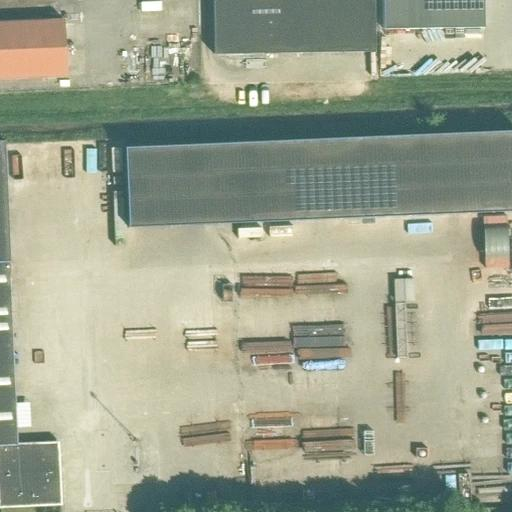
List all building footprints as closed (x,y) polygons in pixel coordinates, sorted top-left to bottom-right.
[(246,55),(244,0),(212,0),(213,56),(246,55)] [(244,0),(246,55),(278,55),(276,0),(244,0)] [(276,0),(278,55),(310,54),(309,0),(276,0)] [(309,0),(310,54),(342,54),(341,0),(309,0)] [(341,0),(342,54),(375,53),(373,0),(341,0)] [(382,0),(383,30),(482,28),(481,0),(382,0)] [(64,21),(0,23),(0,80),(66,78),(64,21)] [(511,132),(242,144),(245,223),(511,212),(511,132)] [(3,143),(0,143),(0,263),(8,263),(3,143)] [(0,505),(59,503),(56,443),(17,445),(8,263),(0,263),(0,505)] [(495,367),(493,334),(511,332),(511,311),(476,313),(478,368),(495,367)]
